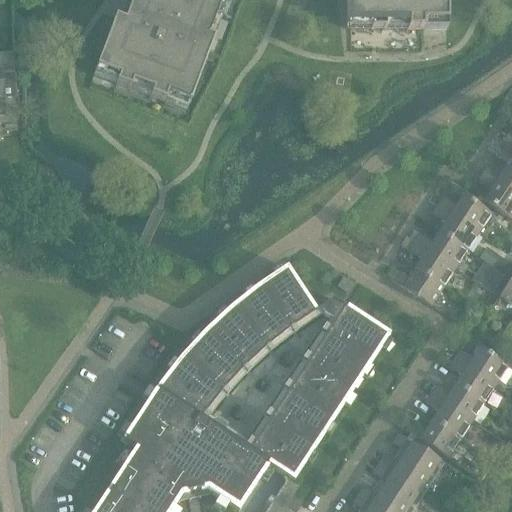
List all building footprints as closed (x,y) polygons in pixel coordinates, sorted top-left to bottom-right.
[(124,0),(121,10),(128,12),(124,23),(114,19),(95,70),(118,78),(115,85),(129,91),(131,84),(151,92),(149,98),(163,104),(166,97),(188,105),(213,40),(206,38),(220,0),(224,0),(228,1),(227,0),(124,0)] [(445,0),(345,0),(345,31),(445,31),(445,0)] [(0,117),(4,117),(3,99),(3,98),(14,98),(13,86),(12,53),(10,53),(0,54),(0,117)] [(511,143),(505,139),(499,148),(511,155),(511,156),(506,166),(511,169),(511,143)] [(487,167),(481,175),(511,195),(511,169),(506,166),(500,175),(487,167)] [(511,195),(481,175),(476,184),(489,192),(482,203),(510,221),(511,222),(511,195)] [(58,193),(55,191),(33,176),(22,193),(32,199),(29,204),(44,214),(56,196),(58,193)] [(442,199),(436,207),(485,239),(486,238),(479,233),(490,215),(462,197),(455,207),(442,199)] [(436,207),(431,216),(444,224),(437,234),(466,252),(477,235),(484,241),(485,239),(436,207)] [(418,235),(413,244),(461,276),(463,274),(455,269),(466,252),(437,234),(431,243),(418,235)] [(405,238),(399,247),(407,252),(420,260),(414,270),(442,289),(453,272),(460,277),(461,276),(413,244),(405,238)] [(498,258),(491,269),(503,276),(510,265),(498,258)] [(176,362),(178,364),(171,373),(169,372),(156,388),(123,438),(121,440),(123,442),(134,449),(92,511),(170,511),(180,498),(187,496),(186,494),(198,491),(199,494),(205,493),(234,511),(238,511),(269,466),(293,482),(305,463),(303,462),(310,452),(312,453),(324,435),(322,433),(328,423),(331,425),(343,406),(341,405),(347,395),(349,396),(361,378),(359,377),(366,367),(368,368),(380,349),(378,348),(385,338),(387,340),(388,338),(343,308),(342,308),(331,300),(330,302),(314,313),(284,269),(282,270),(284,272),(274,279),(272,277),(253,290),(254,292),(245,299),(244,297),(227,311),(225,312),(227,314),(218,322),(217,320),(201,335),(200,336),(201,338),(193,346),(192,345),(176,362)] [(392,274),(388,280),(429,308),(442,289),(414,270),(408,279),(395,271),(393,274),(392,274)] [(511,276),(498,298),(511,306),(511,276)] [(336,288),(346,294),(352,284),(342,278),(336,288)] [(453,360),(502,392),(503,390),(495,386),(507,368),(479,349),(472,360),(459,351),(453,360)] [(460,377),(454,386),(482,405),(493,389),(501,393),(502,392),(453,360),(448,369),(460,377)] [(478,428),(479,426),(472,422),(482,405),(454,386),(448,396),(435,387),(429,396),(478,428)] [(437,413),(430,423),(458,441),(470,425),(477,429),(478,428),(429,396),(424,405),(437,413)] [(446,460),(458,441),(430,423),(424,432),(411,423),(409,426),(405,433),(446,460)] [(404,453),(399,461),(428,479),(439,462),(397,435),(395,439),(391,445),(404,453)] [(382,458),(375,469),(416,496),(428,479),(399,461),(396,467),(382,458)] [(384,483),(377,494),(404,511),(406,511),(416,496),(375,469),(371,475),(384,483)] [(369,511),(404,511),(377,494),(376,496),(363,488),(354,502),(369,511)] [(362,511),(369,511),(354,502),(351,505),(362,511)]
